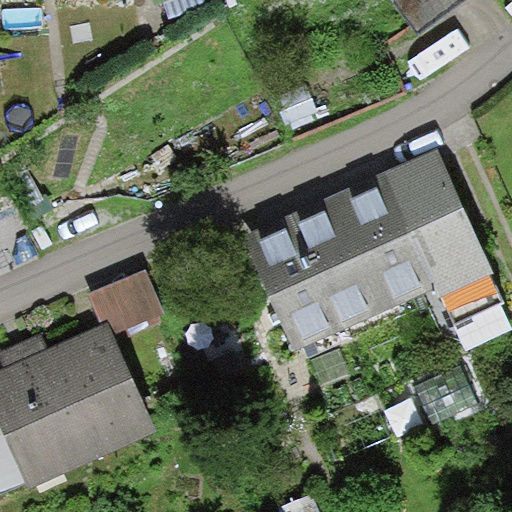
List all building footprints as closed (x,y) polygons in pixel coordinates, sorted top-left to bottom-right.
[(169,0),(175,35),(207,30),(202,0),(169,0)] [(464,0),(385,0),(414,38),(464,0)] [(435,160),(231,251),(280,361),(485,271),(435,160)] [(139,279),(86,302),(99,333),(105,347),(158,324),(139,279)] [(0,494),(18,487),(21,494),(145,441),(105,347),(99,333),(39,358),(34,346),(0,360),(0,494)]
